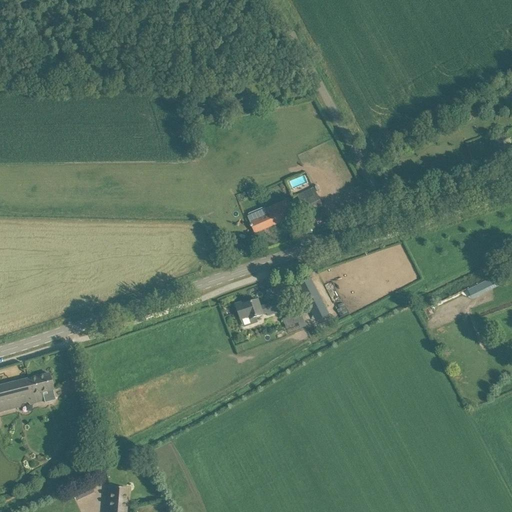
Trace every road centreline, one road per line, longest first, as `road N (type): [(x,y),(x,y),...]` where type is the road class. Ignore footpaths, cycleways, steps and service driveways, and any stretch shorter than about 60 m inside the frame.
road 1 (tertiary): [(0,352),(394,222)]
road 2 (unclassified): [(394,222),(274,0)]
road 3 (tertiary): [(394,222),(511,182)]
